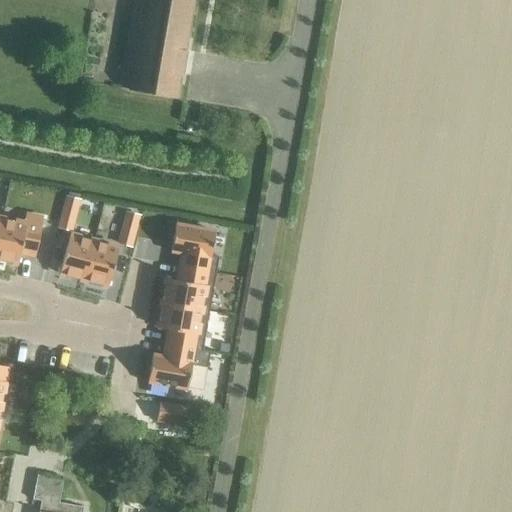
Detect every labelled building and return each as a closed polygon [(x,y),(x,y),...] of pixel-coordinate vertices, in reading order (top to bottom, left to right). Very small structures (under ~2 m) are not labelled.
[(127,90),(175,98),(179,75),(181,75),(185,51),(184,51),(192,0),(132,0),(121,66),(131,67),(127,90)] [(66,197),(63,208),(74,212),(78,200),(66,197)] [(126,213),(123,224),(134,227),(138,216),(126,213)] [(1,219),(0,221),(0,259),(17,263),(19,251),(34,254),(41,219),(24,216),(23,224),(1,219)] [(174,225),(170,250),(181,252),(179,266),(214,272),(217,257),(209,255),(213,232),(174,225)] [(68,235),(58,274),(83,280),(93,241),(68,235)] [(93,241),(83,280),(107,286),(117,248),(93,241)] [(165,279),(160,303),(208,311),(214,272),(179,266),(176,281),(165,279)] [(160,303),(156,327),(168,330),(165,343),(201,350),(208,311),(160,303)] [(151,356),(147,381),(186,388),(190,365),(206,368),(209,351),(201,350),(165,343),(163,358),(151,356)] [(158,403),(155,422),(189,428),(192,409),(158,403)] [(219,410),(195,406),(194,416),(217,420),(219,410)] [(79,511),(81,507),(56,503),(60,481),(35,476),(31,500),(39,501),(37,511),(79,511)]
